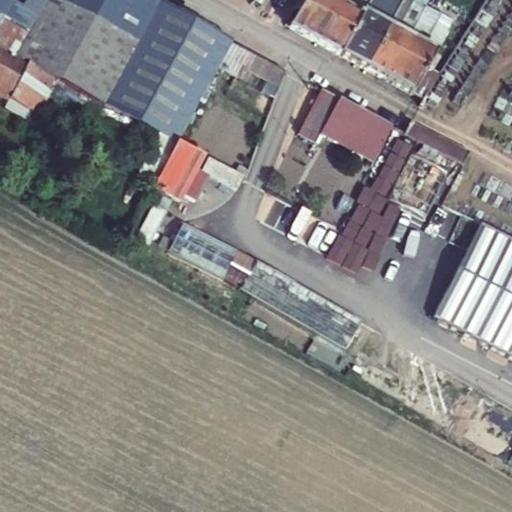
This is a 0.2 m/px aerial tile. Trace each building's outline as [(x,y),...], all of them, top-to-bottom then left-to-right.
[(0,0),(0,30),(25,44),(49,0),(0,0)] [(101,112),(157,8),(145,0),(49,0),(25,44),(13,65),(54,87),(101,112)] [(308,0),(290,32),(313,45),(335,4),(336,0),(308,0)] [(336,0),(335,4),(313,45),(340,60),(371,0),(336,0)] [(371,0),(340,60),(366,74),(408,0),(371,0)] [(430,9),(415,0),(408,0),(366,74),(385,84),(430,9)] [(157,8),(101,112),(173,151),(181,156),(222,76),(242,86),(255,62),(173,18),(157,8)] [(453,22),(430,9),(385,84),(424,105),(433,91),(423,84),(438,56),(434,54),(453,22)] [(25,44),(0,30),(0,103),(36,122),(54,87),(13,65),(25,44)] [(340,160),(369,175),(390,137),(319,99),(296,142),(313,151),(321,136),(326,127),(337,133),(350,141),(340,160)] [(332,142),(337,133),(326,127),(321,136),(332,142)] [(405,142),(438,159),(446,145),(412,128),(405,142)] [(446,145),(438,159),(466,173),(473,159),(446,145)] [(181,156),(173,151),(149,196),(177,211),(180,204),(191,210),(204,184),(231,199),(238,186),(181,156)] [(387,198),(424,218),(448,172),(410,153),(387,198)] [(149,205),(136,241),(148,246),(161,210),(149,205)] [(292,322),(307,293),(232,250),(182,226),(168,256),(229,286),(292,322)] [(511,247),(475,229),(428,324),(511,366),(511,247)] [(307,293),(292,322),(345,353),(361,324),(307,293)] [(511,463),(511,416),(367,338),(350,370),(392,392),(389,397),(511,463)]
